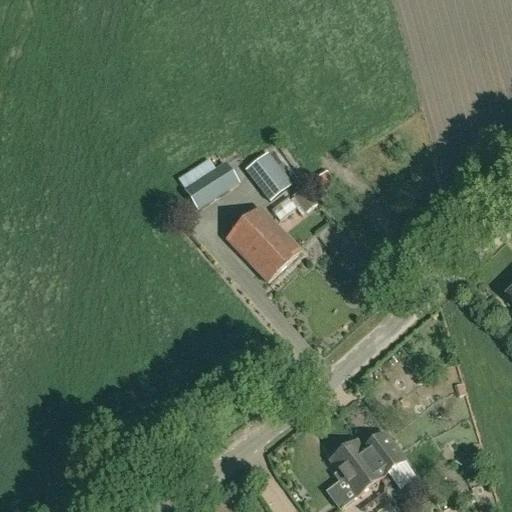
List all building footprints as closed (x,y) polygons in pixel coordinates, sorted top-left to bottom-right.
[(196,212),(239,184),(225,164),(215,170),(210,161),(178,180),(184,189),(196,212)] [(269,163),(248,178),(268,206),(288,190),(269,163)] [(327,174),(315,183),(320,192),(333,183),(327,174)] [(307,216),(318,208),(305,191),(294,199),(292,201),(290,199),(271,213),(280,223),(297,210),(303,217),(306,215),(307,216)] [(301,253),(260,210),(226,242),(267,285),(301,253)] [(357,499),(405,464),(385,436),(363,451),(357,443),(331,463),(357,499)]
